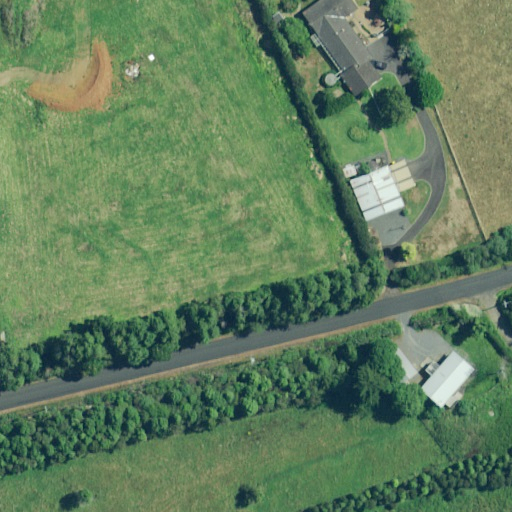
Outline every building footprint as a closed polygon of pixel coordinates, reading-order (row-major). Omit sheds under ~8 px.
[(355,9),(348,0),(319,0),(301,12),(314,33),(308,37),(315,47),(319,44),(353,95),(380,78),(367,59),(371,57),(359,39),(357,40),(342,18),(355,9)] [(414,186),(403,159),(382,167),(378,158),(364,163),(368,173),(348,181),(364,221),(402,206),(397,192),(414,186)] [(341,170),(344,179),(357,174),(353,165),(341,170)] [(416,371),(396,347),(380,361),(400,385),(416,371)] [(472,370),(452,352),(439,366),(429,357),(420,367),(430,376),(419,390),(439,408),(472,370)]
